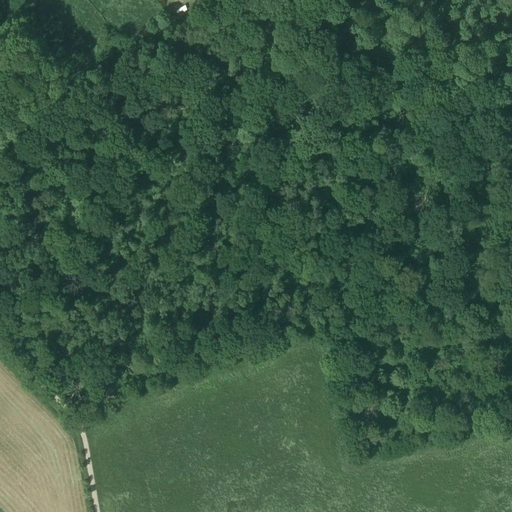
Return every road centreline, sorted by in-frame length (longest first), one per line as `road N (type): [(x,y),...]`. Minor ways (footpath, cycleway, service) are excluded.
road 1 (track): [(404,311),(196,367),(78,420)]
road 2 (track): [(0,142),(95,73),(223,0)]
